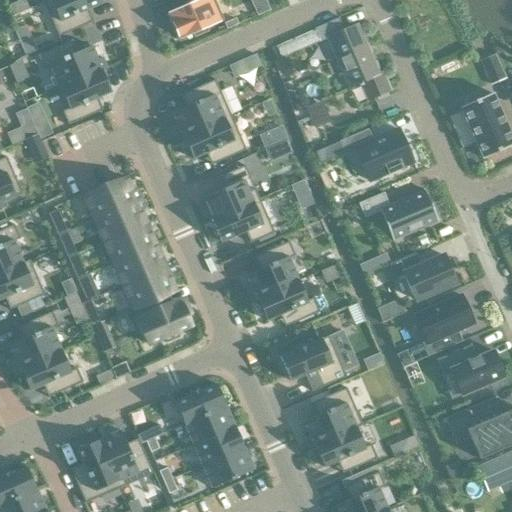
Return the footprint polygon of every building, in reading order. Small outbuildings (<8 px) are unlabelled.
[(99,0),(50,0),(43,3),(58,37),(86,25),(91,23),(93,22),(92,20),(88,10),(101,4),(99,0)] [(222,19),(214,0),(185,0),(188,6),(167,15),(177,39),(191,34),(194,38),(208,32),(207,26),(222,19)] [(269,8),(267,4),(264,0),(250,0),(257,14),(269,8)] [(236,18),(224,23),(227,29),(238,24),(236,18)] [(287,41),(275,46),(280,58),(318,41),(328,63),(337,59),(350,89),(362,84),(369,101),(391,92),(383,74),(379,75),(358,26),(344,32),(338,19),(338,18),(337,18),(320,26),(313,29),(303,33),(287,41)] [(10,21),(0,25),(3,32),(7,33),(14,30),(10,21)] [(72,40),(37,55),(43,69),(50,66),(60,88),(101,70),(102,71),(107,69),(102,58),(97,60),(91,46),(77,52),(72,40)] [(33,43),(22,48),(26,55),(37,51),(33,43)] [(255,55),(244,60),(248,70),(249,70),(259,65),(259,64),(256,59),(255,55)] [(505,79),(495,55),(480,61),(491,85),(505,79)] [(101,70),(60,88),(68,108),(62,111),(68,125),(103,110),(97,98),(111,92),(102,71),(101,70)] [(185,107),(172,113),(178,127),(173,129),(177,139),(231,116),(215,80),(180,95),(185,107)] [(511,139),(492,94),(460,108),(467,125),(455,130),(462,147),(475,142),(482,159),(511,145),(511,139)] [(330,121),(323,107),(308,113),(315,128),(330,121)] [(231,116),(177,139),(178,140),(183,138),(192,159),(212,150),(217,163),(246,150),(231,116)] [(33,122),(20,127),(25,139),(38,133),(36,130),(33,122)] [(47,126),(36,130),(38,133),(40,140),(51,135),(47,126)] [(280,128),(258,137),(263,148),(285,138),(280,128)] [(339,142),(315,152),(320,164),(344,154),(355,149),(369,181),(387,173),(388,175),(403,169),(402,167),(413,162),(398,129),(373,141),(368,129),(339,142)] [(286,140),(277,144),(283,156),(291,152),(286,140)] [(0,208),(2,208),(1,203),(22,194),(6,157),(3,159),(0,159),(0,208)] [(226,188),(201,199),(211,220),(259,199),(245,166),(221,176),(226,188)] [(126,179),(84,197),(94,220),(140,200),(135,189),(131,191),(126,179)] [(294,184),(290,186),(300,208),(303,207),(313,203),(303,181),(294,184)] [(383,193),(358,204),(364,218),(380,211),(392,240),(437,220),(425,191),(389,206),(383,193)] [(259,199),(211,220),(221,242),(245,232),(250,244),(274,233),(259,199)] [(140,200),(94,220),(104,242),(146,224),(141,213),(145,211),(140,200)] [(57,210),(49,213),(58,236),(67,232),(57,210)] [(0,274),(30,261),(29,260),(23,263),(13,242),(20,239),(14,224),(0,230),(0,274)] [(146,224),(104,242),(114,264),(155,246),(146,224)] [(67,232),(58,236),(68,258),(76,254),(67,232)] [(259,269),(246,275),(252,289),(247,291),(251,301),(298,281),(288,259),(295,256),(289,242),(254,257),(259,269)] [(155,246),(114,264),(123,286),(165,268),(155,246)] [(415,253),(389,264),(395,278),(404,275),(415,300),(456,283),(444,256),(420,266),(415,253)] [(76,254),(68,258),(78,280),(86,276),(76,254)] [(30,261),(0,274),(0,299),(4,298),(9,309),(10,310),(11,309),(16,307),(27,303),(45,295),(30,261)] [(369,262),(361,265),(364,274),(372,270),(369,262)] [(165,268),(123,286),(133,309),(175,290),(165,268)] [(86,276),(78,280),(87,301),(90,300),(96,298),(86,276)] [(298,281),(251,301),(252,302),(257,300),(266,321),(286,312),(291,324),(319,312),(313,298),(307,301),(298,281)] [(175,290),(133,309),(149,345),(164,339),(166,343),(179,337),(177,333),(191,327),(185,315),(190,313),(184,299),(166,307),(161,296),(175,291),(175,290)] [(76,293),(64,298),(68,308),(80,303),(76,293)] [(461,296),(416,316),(428,343),(473,323),(461,296)] [(87,301),(82,304),(92,327),(100,323),(90,300),(87,301)] [(31,311),(27,303),(16,307),(20,316),(31,311)] [(52,311),(17,327),(23,339),(9,345),(15,359),(10,361),(15,372),(20,370),(20,369),(61,351),(52,328),(58,325),(52,311)] [(100,323),(92,327),(103,353),(111,349),(100,323)] [(293,351),(280,357),(290,381),(314,371),(320,382),(343,372),(328,336),(307,345),(306,341),(291,347),(293,351)] [(462,349),(438,360),(443,372),(451,368),(462,395),(505,377),(493,350),(467,361),(462,349)] [(61,351),(20,369),(20,370),(29,391),(43,385),(48,397),(83,382),(77,368),(70,371),(61,351)] [(398,354),(397,355),(402,367),(403,367),(411,364),(405,351),(398,354)] [(369,357),(362,359),(367,370),(374,367),(383,363),(378,352),(369,357)] [(125,361),(111,368),(116,379),(130,373),(125,361)] [(190,396),(174,403),(184,424),(225,406),(216,384),(200,391),(199,389),(189,393),(190,396)] [(317,416),(303,421),(309,435),(304,438),(309,448),(362,424),(346,388),(311,403),(317,416)] [(495,397),(445,418),(456,444),(470,438),(480,459),(511,445),(511,409),(502,414),(495,397)] [(225,406),(184,424),(193,445),(234,427),(225,406)] [(362,424),(309,448),(309,449),(314,446),(323,467),(343,458),(349,471),(377,459),(371,444),(364,447),(356,428),(362,425),(362,424)] [(139,438),(138,439),(140,444),(145,441),(154,438),(162,434),(159,426),(138,435),(139,438)] [(234,427),(193,445),(202,466),(244,448),(234,427)] [(120,431),(98,440),(119,489),(153,474),(140,444),(138,439),(126,444),(120,431)] [(414,436),(405,439),(410,450),(418,447),(414,436)] [(154,438),(145,441),(150,453),(159,449),(154,438)] [(82,463),(70,469),(85,503),(119,489),(98,440),(76,450),(82,463)] [(244,448),(202,466),(211,488),(230,480),(230,481),(235,479),(235,478),(253,470),(244,448)] [(511,451),(477,467),(487,489),(511,478),(511,451)] [(0,477),(1,479),(0,479),(0,505),(36,490),(26,468),(10,475),(9,472),(0,476),(0,477)] [(167,468),(159,471),(164,483),(172,479),(167,468)] [(349,500),(336,506),(338,511),(380,511),(387,509),(378,489),(385,486),(378,472),(344,487),(349,500)] [(172,479),(164,483),(168,494),(177,490),(172,479)] [(36,490),(0,505),(0,511),(41,511),(45,510),(36,490)]
